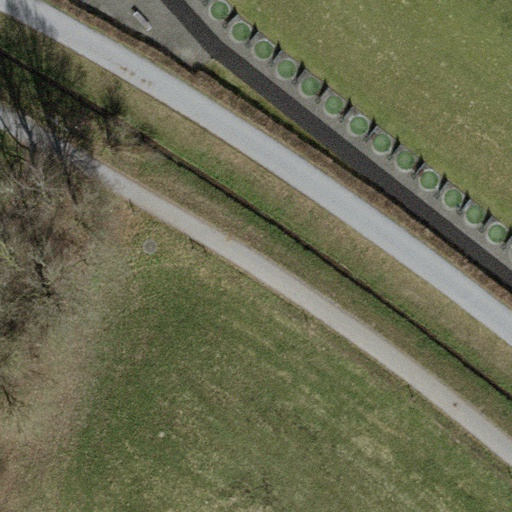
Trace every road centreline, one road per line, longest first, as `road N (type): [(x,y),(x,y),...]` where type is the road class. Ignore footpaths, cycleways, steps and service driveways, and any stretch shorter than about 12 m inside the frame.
road 1 (track): [(0,119),(244,259),(511,453)]
road 2 (track): [(0,2),(101,55),(511,328)]
